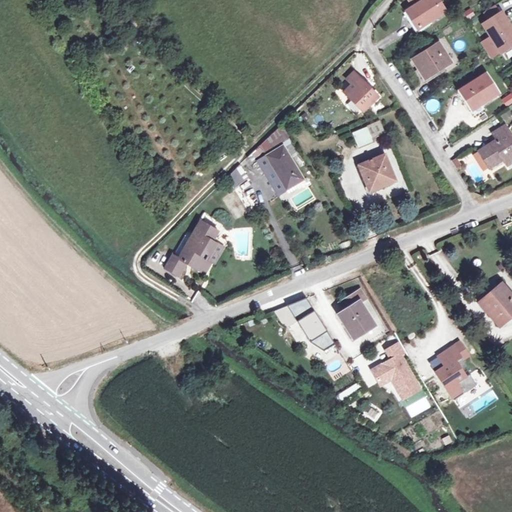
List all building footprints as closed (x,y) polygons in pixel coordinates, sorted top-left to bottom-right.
[(438,0),(422,0),(406,11),(417,29),(445,11),(438,0)] [(483,12),(488,20),(499,13),(494,5),(483,12)] [(462,11),(466,20),(474,16),(470,8),(462,11)] [(488,20),(482,24),(489,35),(480,42),(491,59),(500,53),(511,45),(511,28),(501,12),(499,13),(488,20)] [(438,43),(412,59),(425,78),(450,62),(438,43)] [(351,85),(359,78),(353,72),(346,79),(351,85)] [(485,73),(459,90),(472,110),(498,93),(485,73)] [(351,85),(343,92),(362,111),(377,97),(368,88),(367,89),(363,85),(364,84),(359,78),(351,85)] [(378,122),(352,133),(357,147),(372,141),(371,137),(382,132),(378,122)] [(280,125),(259,145),(264,153),(289,139),(280,125)] [(496,140),(478,151),(479,152),(487,167),(488,168),(502,160),(504,163),(511,158),(511,137),(505,125),(492,133),(496,140)] [(291,142),(286,145),(292,155),(297,152),(291,142)] [(282,146),(266,156),(286,190),(303,179),(282,146)] [(487,167),(479,152),(473,156),(481,170),(487,167)] [(384,155),(358,165),(369,191),(395,181),(384,155)] [(286,190),(266,156),(258,161),(278,195),(286,190)] [(236,168),(231,173),(239,185),(245,181),(236,168)] [(205,214),(200,222),(217,231),(221,223),(205,214)] [(172,254),(164,268),(177,276),(185,263),(187,264),(190,260),(194,263),(191,267),(205,274),(212,261),(207,259),(212,250),(216,243),(212,241),(217,231),(200,222),(178,258),(172,254)] [(207,259),(212,261),(216,253),(212,250),(207,259)] [(511,294),(502,283),(492,292),(493,293),(486,299),(490,304),(484,308),(499,325),(511,314),(511,294)] [(360,290),(339,303),(344,310),(338,313),(353,338),(374,325),(360,303),(365,300),(360,290)] [(306,298),(287,306),(297,322),(310,342),(324,351),(334,344),(306,298)] [(490,304),(486,299),(481,303),(484,308),(490,304)] [(281,323),(283,325),(291,319),(294,323),(297,322),(287,306),(273,311),(281,323)] [(294,323),(291,319),(283,325),(287,328),(294,323)] [(461,342),(454,346),(461,357),(468,353),(461,342)] [(391,359),(372,370),(379,382),(390,376),(392,379),(403,399),(420,389),(400,355),(404,352),(399,343),(386,350),(391,359)] [(454,346),(439,356),(446,367),(436,372),(453,399),(476,385),(469,374),(466,376),(461,369),(467,365),(461,357),(454,346)] [(390,376),(379,382),(381,385),(392,379),(390,376)] [(475,429),(462,433),(465,442),(478,438),(475,429)] [(444,445),(452,442),(448,434),(441,437),(444,445)]
